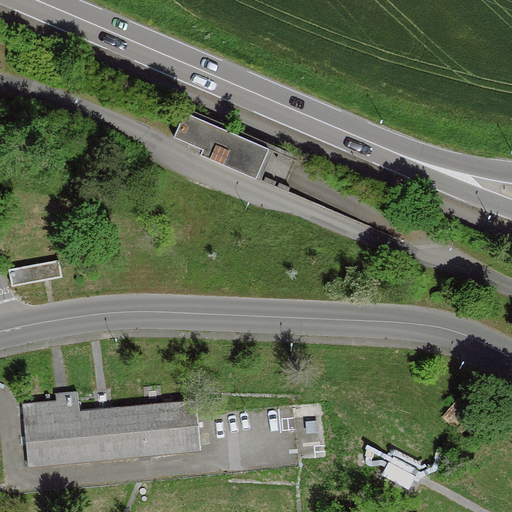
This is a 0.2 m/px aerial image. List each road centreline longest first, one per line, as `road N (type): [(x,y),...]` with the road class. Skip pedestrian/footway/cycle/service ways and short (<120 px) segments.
road 1 (unclassified): [(511,286),(254,191),(75,103),(0,81)]
road 2 (unclassified): [(511,357),(440,326),(406,322),(136,313),(0,334)]
road 3 (primary): [(393,152),(34,0)]
road 4 (primary): [(393,152),(511,209)]
road 5 (primary): [(511,171),(393,152)]
